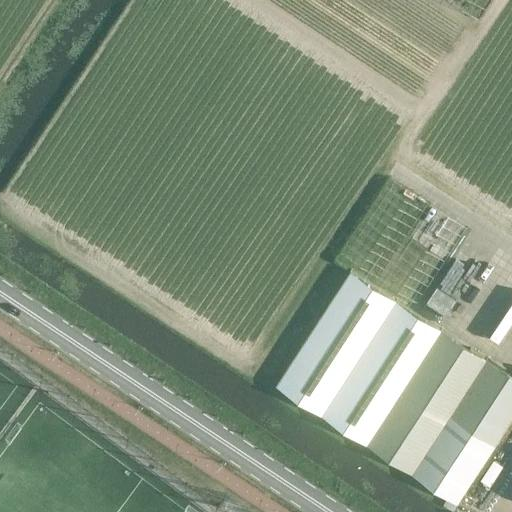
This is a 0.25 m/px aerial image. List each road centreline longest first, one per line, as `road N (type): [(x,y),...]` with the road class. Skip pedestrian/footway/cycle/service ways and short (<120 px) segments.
road 1 (tertiary): [(0,294),(323,511)]
road 2 (track): [(479,234),(474,221),(398,165),(500,0)]
